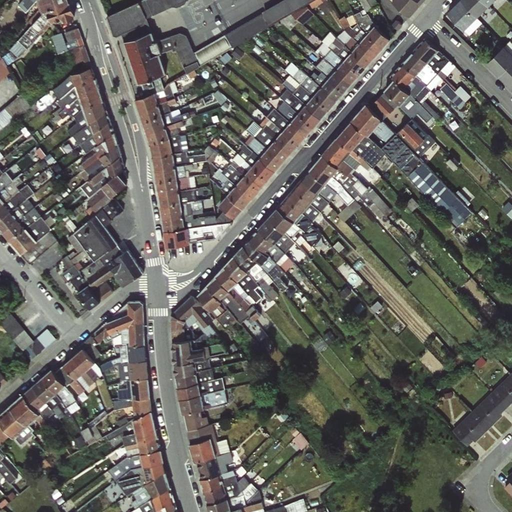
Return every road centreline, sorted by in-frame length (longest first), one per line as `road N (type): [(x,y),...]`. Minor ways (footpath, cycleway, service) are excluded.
road 1 (residential): [(429,18),(204,275),(157,285)]
road 2 (tertiary): [(157,285),(119,100),(87,0)]
road 3 (tertiary): [(191,511),(174,451),(157,285)]
